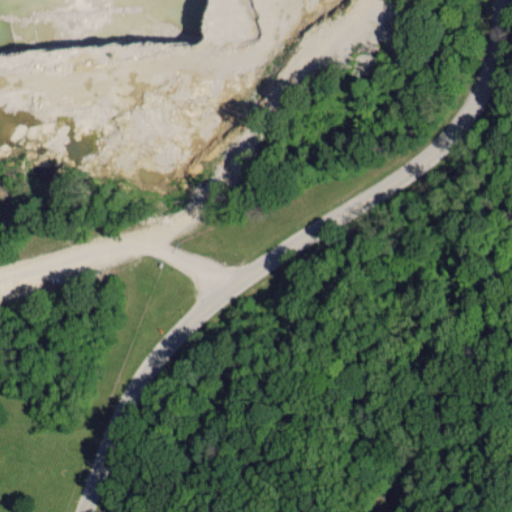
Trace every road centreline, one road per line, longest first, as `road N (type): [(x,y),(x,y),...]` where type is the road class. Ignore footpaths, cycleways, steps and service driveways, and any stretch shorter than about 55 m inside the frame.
road 1 (primary): [(85,511),(143,386),(184,329),(457,141)]
road 2 (residential): [(420,511),(466,472),(480,384),(480,190),(457,141)]
road 3 (primary): [(457,141),(510,32),(509,0)]
